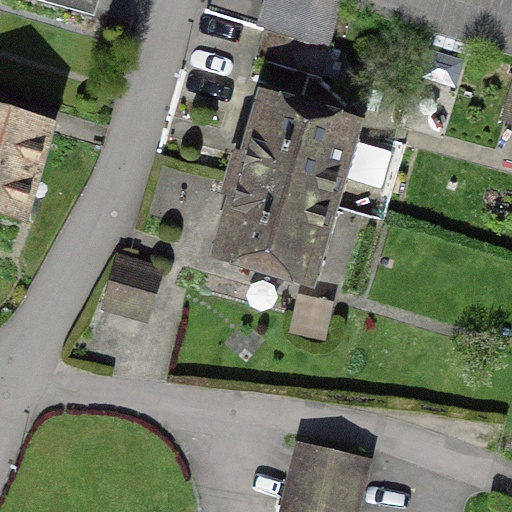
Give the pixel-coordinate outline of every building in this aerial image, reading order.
[(511,0),(268,0),(268,2),(256,43),(252,57),(319,77),(327,49),(322,47),(334,4),(511,56),(511,0)] [(511,79),(499,122),(511,125),(511,79)] [(245,162),(231,158),(220,198),(233,202),(231,211),(217,258),(302,283),(346,131),(262,106),(250,148),(245,162)] [(0,215),(17,221),(43,133),(0,120),(0,215)] [(102,306),(119,311),(130,272),(114,267),(102,306)] [(349,511),(360,464),(296,449),(292,466),(285,495),(281,511),(349,511)]
